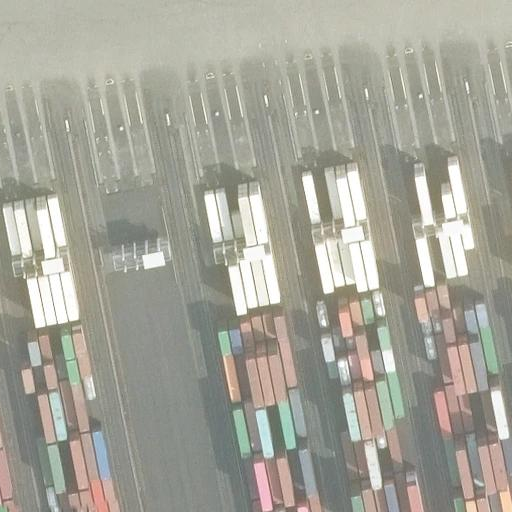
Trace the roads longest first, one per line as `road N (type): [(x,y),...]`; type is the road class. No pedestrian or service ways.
road 1 (unknown): [(0,68),(284,33)]
road 2 (unknown): [(284,33),(511,9)]
